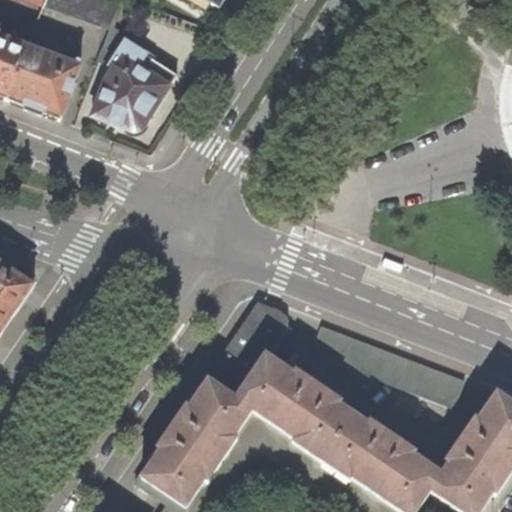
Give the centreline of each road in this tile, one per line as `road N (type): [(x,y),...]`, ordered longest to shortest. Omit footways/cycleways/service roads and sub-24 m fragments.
road 1 (tertiary): [(42,511),(158,342),(216,237)]
road 2 (residential): [(511,353),(216,237)]
road 3 (tertiary): [(216,237),(237,162),(339,0)]
road 4 (tertiary): [(310,0),(158,205)]
road 5 (tertiary): [(133,252),(0,447)]
road 6 (residential): [(158,205),(126,183),(0,134)]
road 7 (residential): [(0,223),(79,248),(133,252)]
